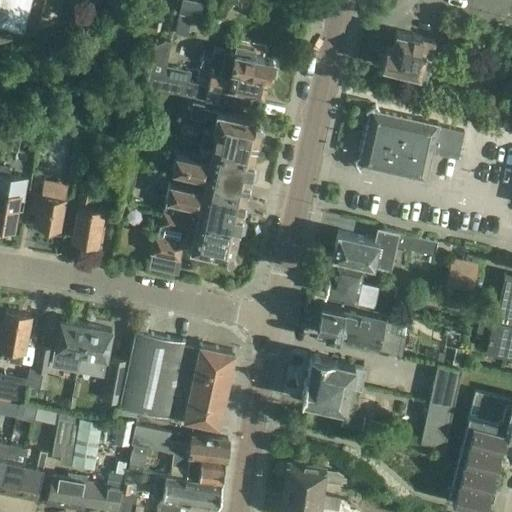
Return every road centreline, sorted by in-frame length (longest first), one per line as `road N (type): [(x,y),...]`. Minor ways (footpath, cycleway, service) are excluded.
road 1 (secondary): [(272,319),(344,0)]
road 2 (residential): [(272,319),(0,268)]
road 3 (secondary): [(238,511),(272,319)]
